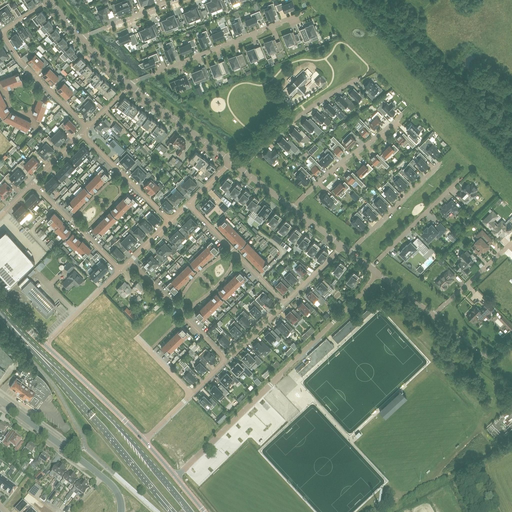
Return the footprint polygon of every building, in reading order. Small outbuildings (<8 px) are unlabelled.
[(30,0),(31,0),(30,0),(27,0),(23,3),(28,10),(33,6),(36,4),(32,0),(30,0)] [(125,0),(121,2),(125,12),(128,11),(132,9),(130,5),(133,3),(132,0),(125,0)] [(210,0),(206,2),(206,3),(203,4),(207,12),(210,11),(210,13),(216,10),(212,0),(210,0)] [(220,2),(219,0),(212,0),(216,10),(222,8),(223,11),(226,9),(223,1),(220,2)] [(284,12),(294,8),(291,2),(290,2),(290,0),(285,2),(286,4),(282,6),(281,3),(276,5),(278,12),(283,9),(284,12)] [(125,12),(121,2),(115,4),(114,3),(111,5),(113,11),(117,10),(119,15),(125,12)] [(9,10),(12,9),(8,3),(0,9),(7,18),(8,18),(11,16),(12,15),(9,10)] [(274,17),(274,16),(272,11),(275,9),(272,3),(267,6),(268,8),(264,9),(268,20),(274,17)] [(95,16),(98,19),(101,18),(102,22),(105,21),(105,20),(109,19),(107,14),(110,13),(108,7),(98,11),(99,15),(95,16)] [(196,7),(190,9),(195,20),(200,18),(201,19),(204,18),(201,11),(198,12),(196,7)] [(184,12),(184,13),(182,14),(186,24),(189,23),(188,21),(194,19),(194,20),(195,20),(190,9),(184,12)] [(262,18),(259,11),(250,14),(252,18),(245,21),(246,21),(243,22),(245,27),(247,26),(248,27),(257,23),(256,21),(262,18)] [(41,27),(48,21),(47,22),(44,18),(45,17),(42,12),(39,14),(39,13),(32,19),(37,26),(39,24),(41,27)] [(173,15),(167,18),(172,29),(181,25),(178,19),(175,20),(173,15)] [(242,23),(239,17),(234,19),(235,21),(231,23),(235,33),(241,31),(239,24),(242,23)] [(172,29),(167,18),(161,20),(162,21),(159,22),(162,28),(164,27),(165,30),(171,27),(172,29)] [(48,21),(41,27),(48,36),(47,36),(56,29),(55,29),(54,30),(51,27),(52,26),(48,21)] [(152,25),(146,27),(150,38),(159,35),(156,29),(154,30),(152,25)] [(227,25),(225,26),(221,28),(222,30),(217,32),(217,30),(213,32),(213,34),(212,34),(215,40),(224,37),(223,34),(229,32),(227,25)] [(312,25),(309,26),(305,27),(306,28),(299,31),(304,42),(311,39),(310,38),(317,35),(312,25)] [(27,33),(24,29),(23,27),(17,30),(20,35),(23,39),(24,40),(29,36),(30,39),(33,37),(29,31),(27,33)] [(150,38),(146,27),(140,30),(140,31),(137,32),(140,38),(143,37),(144,40),(149,37),(150,39),(150,38)] [(105,28),(94,35),(95,37),(97,39),(107,31),(106,30),(105,28)] [(56,29),(47,36),(53,42),(56,44),(54,46),(63,38),(61,39),(58,35),(59,34),(56,29)] [(208,44),(208,43),(205,38),(208,36),(206,30),(201,33),(201,35),(198,36),(202,47),(208,44)] [(290,33),(289,33),(283,36),(287,46),(293,43),(294,45),(298,43),(301,42),(300,38),(299,39),(300,40),(297,41),(293,32),(290,34),(290,33)] [(21,40),(23,39),(20,35),(18,36),(16,34),(12,36),(13,37),(11,38),(17,47),(23,43),(21,40)] [(116,41),(119,45),(130,40),(132,45),(138,43),(134,34),(129,36),(128,34),(118,38),(119,39),(116,41)] [(63,38),(54,46),(59,52),(61,50),(63,53),(62,53),(63,54),(70,46),(69,47),(66,44),(67,42),(63,38)] [(191,47),(196,45),(193,39),(188,41),(189,44),(180,47),(182,54),(192,50),(191,47)] [(272,41),(271,40),(265,43),(270,55),(276,52),(276,53),(280,52),(280,51),(283,49),(279,41),(276,42),(275,40),(272,41)] [(169,60),(175,58),(172,51),(175,50),(172,41),(166,43),(167,46),(164,48),(169,60)] [(41,55),(46,51),(42,46),(37,49),(41,55)] [(70,46),(63,54),(67,58),(68,57),(71,61),(77,56),(73,52),(74,51),(70,46)] [(0,55),(4,61),(3,59),(6,57),(7,60),(9,58),(2,47),(2,48),(1,47),(0,47),(0,55)] [(254,49),(250,50),(247,51),(251,62),(258,60),(258,61),(265,58),(260,47),(254,49)] [(28,61),(32,66),(40,57),(36,53),(38,51),(36,49),(35,50),(30,54),(33,57),(28,61)] [(150,60),(138,64),(142,68),(145,67),(146,68),(155,65),(154,62),(159,60),(156,53),(148,56),(150,60)] [(235,56),(229,59),(233,69),(239,66),(240,68),(247,65),(242,54),(236,57),(235,56)] [(40,57),(32,66),(37,70),(41,65),(44,67),(48,63),(42,56),(41,58),(40,57)] [(77,70),(85,62),(81,57),(78,60),(78,59),(75,62),(76,62),(73,66),(77,70)] [(85,62),(77,70),(78,69),(82,74),(89,66),(87,64),(87,65),(85,63),(85,62)] [(217,63),(214,65),(210,66),(215,78),(226,74),(222,62),(217,64),(217,63)] [(43,76),(47,80),(55,72),(54,73),(50,68),(52,66),(50,64),(45,69),(47,71),(43,76)] [(91,68),(89,66),(82,74),(86,78),(94,70),(93,71),(91,69),(91,68)] [(201,69),(195,72),(191,73),(194,81),(201,78),(202,80),(209,78),(205,68),(201,69)] [(91,82),(98,74),(96,72),(95,73),(93,71),(94,70),(86,78),(91,82)] [(58,82),(63,77),(61,75),(59,76),(55,72),(47,80),(51,84),(56,79),(58,82)] [(19,73),(13,75),(17,84),(22,82),(19,73)] [(152,73),(141,80),(142,82),(143,84),(154,77),(153,75),(152,73)] [(287,88),(293,94),(297,90),(300,93),(305,88),(302,85),(304,83),(308,79),(303,73),(298,77),(287,88)] [(100,76),(98,74),(91,82),(95,86),(102,79),(102,78),(102,79),(99,77),(100,76)] [(12,86),(17,84),(13,75),(8,77),(12,86)] [(189,84),(185,75),(179,78),(179,79),(175,80),(175,81),(170,83),(172,89),(174,88),(175,88),(177,92),(186,89),(184,85),(188,84),(189,84)] [(7,89),(12,86),(8,77),(0,80),(0,81),(4,86),(5,86),(7,89)] [(64,78),(60,83),(62,85),(57,90),(61,94),(69,86),(65,82),(67,80),(64,78)] [(95,86),(100,90),(107,82),(105,81),(104,81),(102,79),(95,86)] [(370,91),(367,94),(372,100),(375,97),(373,94),(379,88),(378,87),(379,86),(377,85),(376,84),(374,86),(369,81),(368,82),(367,82),(364,85),(363,84),(367,89),(367,90),(368,89),(370,91)] [(109,84),(107,82),(100,90),(104,94),(103,95),(104,95),(111,86),(110,87),(108,85),(109,84)] [(71,94),(73,96),(74,95),(77,91),(75,89),(73,91),(69,87),(70,86),(69,86),(61,94),(66,98),(71,94)] [(111,86),(104,95),(108,99),(111,96),(112,96),(115,94),(114,93),(116,90),(111,86)] [(359,94),(358,93),(353,89),(352,90),(351,90),(348,92),(349,93),(348,94),(351,96),(350,97),(353,100),(354,99),(356,102),(360,99),(361,100),(366,96),(361,92),(359,94)] [(86,98),(82,102),(91,112),(93,110),(93,111),(96,108),(95,108),(96,107),(91,102),(93,100),(88,95),(86,98)] [(348,98),(345,101),(341,96),(339,98),(339,97),(336,99),(337,100),(336,101),(343,109),(346,106),(351,111),(356,106),(348,98)] [(122,111),(129,102),(125,98),(122,101),(122,100),(119,103),(120,104),(118,107),(122,111)] [(39,99),(37,104),(46,107),(48,102),(39,99)] [(377,108),(382,114),(385,111),(390,116),(391,115),(392,116),(394,113),(395,111),(393,109),(395,107),(391,102),(388,105),(387,103),(387,104),(382,99),(377,103),(380,106),(377,108)] [(79,109),(82,111),(84,113),(83,114),(86,116),(87,116),(88,116),(90,114),(90,113),(91,112),(82,102),(79,105),(81,107),(79,109)] [(130,102),(129,102),(122,111),(123,111),(123,110),(128,114),(134,105),(132,104),(131,104),(129,103),(130,102)] [(44,113),(46,107),(37,104),(35,109),(44,113)] [(333,108),(332,107),(329,104),(327,105),(327,104),(324,107),(325,107),(324,109),(331,116),(334,113),(340,119),(345,115),(336,105),(333,108)] [(134,105),(128,114),(133,117),(139,109),(138,110),(136,108),(136,107),(134,105)] [(0,108),(0,114),(2,118),(7,113),(6,112),(9,111),(6,106),(0,108)] [(40,121),(44,113),(35,109),(33,114),(35,115),(35,117),(40,121)] [(139,109),(133,117),(137,121),(144,113),(141,111),(141,112),(138,110),(139,109)] [(323,121),(324,122),(328,126),(332,122),(323,114),(321,116),(317,111),(316,113),(315,112),(313,114),(313,115),(312,116),(319,124),(323,121)] [(11,123),(16,115),(10,112),(9,115),(8,114),(3,119),(11,123)] [(374,119),(369,124),(374,129),(374,128),(375,129),(378,126),(377,125),(381,121),(379,120),(382,116),(378,112),(372,117),(374,119)] [(144,113),(137,121),(142,125),(148,116),(148,117),(145,115),(146,114),(144,113)] [(21,117),(16,115),(11,123),(16,126),(21,117)] [(148,116),(142,125),(147,128),(153,120),(151,118),(150,119),(148,117),(149,116),(148,116)] [(16,126),(21,128),(26,120),(21,117),(16,126)] [(74,124),(72,122),(71,122),(67,118),(63,123),(62,123),(60,125),(64,129),(67,127),(71,132),(72,131),(73,132),(75,130),(74,129),(76,127),(74,124)] [(357,129),(365,137),(369,133),(368,132),(370,129),(359,118),(356,120),(361,125),(357,129)] [(109,133),(114,128),(118,133),(122,129),(116,123),(111,128),(109,127),(111,125),(106,119),(104,121),(103,120),(99,123),(106,130),(109,133)] [(322,130),(314,122),(311,124),(306,119),(305,120),(305,119),(302,122),(303,123),(301,124),(304,127),(303,128),(306,130),(306,129),(309,132),(312,129),(318,135),(322,130)] [(21,128),(27,131),(31,122),(26,120),(21,128)] [(147,128),(152,132),(158,123),(157,124),(155,122),(155,121),(153,120),(147,128)] [(106,130),(99,123),(95,127),(96,128),(94,130),(101,136),(102,134),(106,130)] [(156,135),(163,127),(160,125),(160,126),(158,124),(158,123),(152,132),(156,135)] [(64,129),(60,125),(58,127),(59,128),(54,133),(55,134),(63,141),(64,139),(65,140),(67,138),(66,137),(67,136),(62,132),(64,129)] [(406,129),(410,133),(411,134),(409,137),(414,143),(419,138),(416,136),(419,133),(419,132),(420,131),(416,128),(415,129),(411,125),(409,126),(406,128),(407,129),(406,129)] [(165,129),(163,127),(156,135),(161,139),(167,132),(164,129),(165,129)] [(310,139),(302,131),(300,133),(294,128),(293,129),(292,129),(290,131),(290,132),(289,133),(292,136),(291,136),(294,139),(295,138),(297,141),(298,141),(300,142),(302,142),(305,142),(307,141),(310,139)] [(350,148),(352,145),(352,144),(356,140),(354,139),(357,136),(351,131),(346,137),(348,139),(344,143),(348,147),(349,147),(350,148)] [(434,131),(430,136),(434,139),(438,135),(434,131)] [(412,148),(415,145),(403,133),(401,136),(400,135),(396,139),(404,147),(408,143),(412,148)] [(45,137),(51,143),(53,141),(58,145),(59,145),(62,143),(61,143),(63,141),(55,134),(51,138),(48,136),(46,138),(45,137)] [(177,136),(175,134),(172,138),(171,138),(166,144),(168,146),(172,142),(175,144),(176,142),(180,138),(179,137),(179,136),(178,135),(177,136)] [(335,144),(331,148),(339,156),(343,151),(342,151),(345,148),(333,136),(330,139),(335,144)] [(51,143),(45,137),(43,139),(43,140),(41,141),(43,143),(41,146),(49,154),(51,153),(54,151),(53,151),(54,150),(49,145),(51,143)] [(185,142),(180,138),(176,142),(175,144),(179,147),(181,148),(179,150),(179,149),(176,153),(179,156),(182,152),(183,150),(184,150),(186,147),(183,145),(185,142)] [(288,143),(287,142),(283,138),(281,139),(280,138),(278,141),(278,142),(280,145),(280,146),(282,148),(283,148),(286,151),(289,147),(295,153),(299,149),(290,140),(288,143)] [(382,152),(383,153),(381,156),(385,160),(388,158),(387,157),(391,152),(393,154),(398,149),(393,144),(391,147),(389,145),(385,149),(384,148),(382,151),(382,152)] [(422,150),(427,155),(429,152),(435,158),(438,155),(437,154),(439,153),(434,148),(435,147),(432,144),(428,148),(426,146),(422,150)] [(49,154),(41,146),(36,150),(34,152),(38,156),(40,154),(45,159),(45,158),(46,159),(48,157),(48,156),(49,154)] [(79,150),(86,157),(90,153),(83,146),(79,150)] [(123,164),(123,165),(133,155),(129,152),(130,150),(128,148),(124,152),(126,154),(123,157),(119,161),(120,161),(119,162),(122,165),(123,164)] [(323,157),(319,160),(325,166),(333,158),(332,157),(335,155),(327,148),(324,151),(326,154),(323,157)] [(75,154),(82,160),(86,157),(79,150),(75,154)] [(266,158),(265,159),(267,161),(268,160),(270,163),(276,158),(275,157),(279,154),(274,150),(272,152),(271,153),(268,150),(263,155),(266,158)] [(29,161),(36,168),(37,166),(38,167),(40,165),(40,164),(40,163),(35,159),(38,156),(34,152),(33,151),(31,154),(29,156),(31,158),(29,161)] [(194,165),(201,156),(196,152),(194,155),(193,154),(191,157),(191,158),(189,161),(194,165)] [(426,167),(428,165),(423,160),(425,158),(420,152),(415,157),(418,160),(415,162),(420,167),(419,168),(422,171),(423,169),(424,170),(427,167),(426,167)] [(82,160),(75,154),(71,158),(78,165),(82,160)] [(389,166),(377,154),(375,156),(374,155),(370,160),(378,168),(382,164),(386,168),(389,166)] [(133,155),(123,165),(124,165),(124,166),(126,169),(127,168),(128,169),(129,167),(133,163),(135,165),(140,161),(137,158),(135,161),(131,157),(133,156),(133,155)] [(199,168),(205,159),(203,158),(203,159),(200,157),(201,156),(194,165),(194,164),(199,168)] [(319,170),(322,167),(310,156),(308,158),(312,163),(308,167),(316,175),(320,171),(319,170)] [(177,163),(179,160),(176,158),(176,159),(173,157),(168,163),(171,166),(173,163),(175,166),(177,163)] [(210,163),(209,164),(207,162),(208,161),(205,159),(199,168),(204,171),(203,172),(210,163)] [(36,168),(29,161),(26,163),(23,160),(21,162),(19,164),(18,164),(23,168),(25,166),(31,172),(32,172),(33,172),(35,170),(34,169),(36,168)] [(63,165),(70,172),(74,168),(67,161),(63,165)] [(142,163),(140,161),(135,165),(137,168),(133,171),(131,174),(133,175),(132,176),(134,178),(144,169),(140,165),(142,163)] [(414,179),(417,175),(412,170),(414,167),(410,162),(407,165),(403,170),(405,172),(402,174),(407,179),(408,178),(411,180),(413,178),(414,179)] [(210,163),(203,172),(208,176),(211,173),(212,173),(214,170),(213,170),(215,167),(210,163)] [(357,171),(356,171),(361,176),(365,171),(367,173),(372,168),(368,163),(365,166),(363,164),(359,168),(359,167),(356,170),(357,171)] [(14,173),(21,180),(23,178),(23,179),(26,177),(25,176),(26,175),(21,171),(23,168),(18,164),(16,166),(12,171),(14,173)] [(60,169),(66,176),(70,172),(63,165),(60,169)] [(304,174),(307,172),(301,166),(299,169),(301,171),(296,177),(297,178),(295,179),(300,184),(301,182),(304,185),(306,183),(307,184),(310,181),(309,180),(310,180),(304,174)] [(98,172),(105,180),(109,176),(105,172),(105,171),(102,168),(98,172)] [(66,176),(60,169),(56,173),(62,180),(66,176)] [(144,177),(146,179),(151,174),(152,173),(150,171),(148,173),(144,169),(134,178),(137,181),(138,180),(139,182),(144,177)] [(101,184),(105,180),(98,172),(97,172),(98,173),(94,177),(101,184)] [(364,184),(352,172),(350,175),(349,174),(345,178),(352,185),(356,181),(361,187),(364,184)] [(407,185),(401,180),(404,177),(398,172),(394,176),(396,178),(393,181),(398,186),(397,187),(401,190),(403,188),(404,189),(407,185)] [(20,182),(21,180),(14,173),(11,175),(9,173),(7,175),(7,174),(4,177),(5,177),(10,182),(12,180),(17,185),(17,184),(18,184),(20,182)] [(184,180),(192,188),(194,187),(194,188),(197,185),(192,179),(194,177),(189,173),(187,175),(189,176),(184,180)] [(144,188),(147,191),(155,183),(153,181),(155,178),(151,174),(146,179),(149,181),(144,186),(145,188),(144,188)] [(10,182),(5,177),(0,182),(3,184),(0,186),(8,194),(9,192),(10,193),(12,190),(12,189),(7,184),(10,182)] [(52,177),(48,181),(56,188),(60,184),(52,177)] [(90,181),(97,188),(101,184),(94,177),(90,181)] [(223,181),(220,184),(222,185),(221,186),(226,189),(233,180),(228,177),(224,182),(223,181)] [(177,185),(181,190),(183,188),(189,193),(192,190),(191,190),(192,188),(184,180),(184,181),(185,181),(183,184),(181,182),(177,185)] [(56,188),(48,181),(44,185),(52,192),(56,188)] [(86,186),(87,187),(92,193),(97,188),(90,181),(86,186)] [(388,181),(385,184),(387,187),(383,191),(388,196),(387,197),(390,201),(393,198),(393,199),(397,196),(391,190),(394,187),(388,181)] [(336,186),(335,186),(333,188),(333,189),(338,194),(342,190),(344,192),(349,187),(344,182),(342,184),(340,182),(336,186)] [(155,183),(147,191),(149,193),(150,192),(152,194),(157,189),(159,191),(163,187),(159,183),(157,185),(155,183)] [(234,187),(231,185),(226,192),(230,195),(231,194),(235,196),(242,187),(237,183),(234,187)] [(460,192),(457,195),(465,203),(468,200),(467,198),(469,196),(471,198),(477,193),(475,192),(477,190),(472,184),(470,186),(468,184),(465,187),(466,188),(463,190),(465,192),(462,194),(460,192)] [(173,194),(179,201),(181,199),(182,200),(184,197),(179,192),(181,190),(177,185),(175,188),(177,190),(173,194)] [(84,187),(80,192),(87,198),(91,194),(84,187)] [(242,194),(240,192),(234,199),(238,202),(240,200),(243,203),(250,193),(245,190),(242,194)] [(80,192),(75,196),(82,203),(87,198),(80,192)] [(33,193),(29,197),(37,205),(41,201),(33,193)] [(127,194),(124,198),(131,205),(136,201),(132,198),(127,194)] [(178,202),(179,201),(173,194),(168,198),(166,196),(164,198),(165,199),(168,202),(170,200),(176,206),(179,203),(178,202)] [(338,201),(333,196),(331,199),(326,194),(325,194),(324,194),(322,196),(323,197),(320,200),(323,203),(324,202),(327,204),(329,207),(334,202),(335,204),(338,201)] [(384,198),(379,194),(377,196),(378,197),(373,202),(379,207),(378,208),(381,212),(383,209),(384,210),(387,206),(382,201),(384,198)] [(78,207),(82,203),(75,196),(71,200),(78,207)] [(251,200),(249,199),(245,204),(252,209),(259,200),(254,196),(251,200)] [(33,209),(37,205),(29,197),(25,201),(29,206),(28,207),(31,211),(33,209)] [(131,205),(124,198),(120,202),(126,209),(131,205)] [(173,207),(168,202),(165,199),(160,204),(166,209),(165,210),(168,213),(172,210),(171,209),(173,207)] [(212,209),(216,205),(215,205),(215,204),(210,199),(209,199),(206,202),(204,204),(201,207),(201,208),(202,208),(201,209),(204,212),(205,211),(206,213),(207,213),(211,208),(212,209)] [(74,211),(78,207),(71,200),(67,205),(74,211)] [(454,215),(455,214),(460,209),(452,201),(447,205),(446,204),(442,208),(443,209),(441,211),(443,214),(442,215),(443,215),(446,218),(449,215),(450,215),(449,214),(451,212),(454,215)] [(122,213),(126,209),(120,202),(115,206),(122,213)] [(360,209),(362,211),(368,217),(367,218),(370,221),(372,219),(373,219),(376,216),(371,210),(373,208),(368,202),(360,209)] [(229,208),(224,203),(219,207),(224,213),(229,208)] [(257,212),(254,209),(248,215),(255,220),(258,217),(262,220),(271,209),(269,208),(270,207),(266,204),(265,205),(265,204),(262,207),(260,211),(258,210),(257,212)] [(18,209),(25,217),(25,216),(24,216),(28,212),(22,205),(18,209)] [(122,213),(115,206),(111,211),(118,218),(122,213)] [(19,223),(25,217),(18,209),(14,213),(18,217),(16,219),(19,223)] [(498,225),(493,220),(497,216),(493,211),(483,221),(487,226),(489,225),(493,230),(492,231),(498,236),(502,232),(505,235),(511,230),(510,229),(511,228),(509,225),(507,226),(502,221),(498,225)] [(105,217),(112,224),(116,219),(109,212),(105,217)] [(277,220),(279,217),(280,216),(275,212),(268,222),(273,225),(271,228),(273,230),(280,222),(277,220)] [(365,225),(361,221),(360,220),(362,217),(357,212),(352,217),(355,219),(351,223),(354,226),(355,225),(360,229),(361,228),(362,229),(365,225)] [(52,224),(58,217),(54,213),(47,220),(52,224)] [(152,213),(147,218),(149,220),(154,225),(156,223),(157,224),(161,221),(157,217),(156,218),(152,213)] [(142,227),(147,232),(148,230),(149,231),(152,228),(147,222),(149,220),(145,215),(141,219),(143,222),(140,224),(142,227)] [(222,221),(217,226),(222,231),(229,224),(224,219),(225,219),(223,216),(220,219),(222,221)] [(55,230),(63,222),(58,217),(52,224),(56,228),(55,229),(55,230)] [(112,224),(105,217),(101,221),(108,228),(112,224)] [(186,222),(194,230),(198,226),(190,217),(187,219),(188,220),(186,222)] [(287,228),(290,225),(290,224),(286,220),(279,230),(286,235),(290,230),(287,228)] [(108,228),(101,221),(97,225),(104,232),(108,228)] [(59,234),(66,227),(62,223),(63,222),(55,230),(59,234)] [(194,230),(186,222),(184,224),(184,223),(181,225),(187,231),(185,233),(189,238),(193,234),(191,232),(193,229),(194,230)] [(140,224),(138,223),(136,225),(137,226),(132,231),(135,234),(140,239),(142,237),(143,238),(146,235),(140,229),(142,227),(140,224)] [(222,231),(226,235),(233,228),(229,224),(222,231)] [(422,235),(426,239),(428,241),(433,237),(432,236),(433,235),(434,236),(438,232),(441,234),(446,229),(441,224),(436,229),(432,225),(428,228),(427,227),(424,230),(425,231),(422,235)] [(92,230),(99,236),(99,237),(104,232),(97,225),(92,230)] [(63,238),(65,237),(67,234),(70,231),(66,227),(59,234),(63,238)] [(135,234),(132,231),(129,228),(127,230),(129,233),(124,237),(133,245),(134,243),(135,244),(137,242),(136,241),(137,241),(137,240),(137,241),(134,238),(133,236),(135,234)] [(226,235),(230,239),(237,232),(233,228),(226,235)] [(296,237),(300,233),(300,232),(296,228),(289,237),(292,240),(291,241),(295,244),(299,239),(296,237)] [(6,230),(0,235),(0,268),(13,283),(35,262),(6,230)] [(189,238),(185,233),(182,236),(177,230),(174,232),(175,233),(173,235),(181,243),(185,239),(187,240),(189,238)] [(230,239),(234,243),(241,237),(237,232),(230,239)] [(72,233),(69,237),(66,240),(70,245),(77,238),(72,233)] [(484,251),(489,246),(488,245),(492,241),(485,233),(475,243),(476,244),(472,248),(479,254),(483,250),(484,251)] [(449,237),(455,243),(458,240),(451,234),(449,237)] [(181,243),(173,235),(171,236),(171,235),(168,238),(174,244),(172,246),(177,251),(176,250),(178,248),(177,247),(181,243)] [(281,244),(283,241),(276,235),(274,238),(281,244)] [(299,239),(295,244),(294,245),(297,247),(298,245),(303,248),(310,239),(305,235),(302,239),(300,237),(299,239)] [(121,247),(121,248),(124,245),(128,249),(128,250),(128,249),(129,249),(129,250),(131,248),(131,247),(133,245),(124,237),(122,240),(120,238),(116,242),(121,247)] [(234,243),(239,248),(246,241),(241,237),(234,243)] [(70,245),(74,249),(82,241),(81,242),(77,238),(70,245)] [(406,259),(410,255),(416,249),(423,256),(429,250),(429,249),(418,239),(419,239),(422,243),(418,247),(414,243),(413,244),(411,242),(407,246),(407,245),(403,249),(403,250),(400,253),(406,259)] [(76,248),(80,252),(86,245),(82,241),(74,249),(75,249),(76,248)] [(214,245),(215,244),(211,241),(207,245),(214,253),(218,249),(214,245)] [(113,248),(110,251),(112,253),(114,256),(115,255),(119,259),(120,257),(121,258),(124,255),(119,249),(121,247),(116,242),(115,242),(111,246),(113,248)] [(160,247),(168,255),(171,253),(173,255),(177,251),(172,246),(170,248),(164,242),(161,245),(162,245),(160,247)] [(316,249),(318,246),(319,245),(314,242),(307,251),(311,254),(310,256),(313,258),(319,250),(316,249)] [(251,247),(247,243),(240,249),(244,254),(251,247)] [(86,245),(80,252),(84,256),(91,250),(86,245)] [(207,246),(203,250),(210,257),(214,253),(207,245),(207,246)] [(168,255),(160,247),(159,249),(158,248),(155,251),(161,257),(159,259),(164,264),(168,260),(165,257),(167,255),(168,255)] [(251,247),(244,254),(249,258),(255,251),(251,247)] [(199,254),(206,261),(210,257),(203,250),(201,248),(197,252),(199,254)] [(319,250),(313,258),(315,260),(317,258),(321,262),(328,253),(323,249),(321,252),(319,250)] [(249,258),(253,262),(260,256),(255,251),(249,258)] [(468,258),(464,253),(463,253),(459,257),(462,260),(456,266),(460,270),(461,270),(465,274),(469,269),(467,267),(473,261),(469,257),(468,258)] [(199,254),(195,258),(201,265),(206,261),(199,254)] [(43,262),(47,265),(53,259),(49,255),(43,262)] [(164,264),(159,259),(157,261),(152,256),(147,260),(155,268),(155,267),(157,265),(159,267),(163,263),(164,264)] [(260,256),(253,262),(257,267),(264,260),(260,256)] [(201,265),(195,258),(190,263),(197,270),(201,265)] [(142,263),(151,272),(155,268),(147,260),(146,261),(145,261),(142,263)] [(264,260),(257,267),(261,271),(268,264),(264,260)] [(304,267),(305,265),(298,260),(295,263),(297,264),(294,267),(302,276),(307,271),(304,268),(304,267)] [(342,269),(344,266),(345,265),(340,262),(339,261),(335,266),(336,267),(333,271),(336,273),(334,276),(338,279),(344,271),(342,269)] [(69,272),(74,267),(70,262),(64,268),(69,272)] [(102,262),(98,267),(104,273),(108,269),(102,262)] [(41,263),(31,275),(33,277),(43,265),(41,263)] [(190,276),(195,272),(188,265),(184,269),(190,276)] [(284,275),(292,284),(297,279),(294,276),(294,275),(296,273),(288,265),(284,269),(287,272),(284,275)] [(420,266),(416,270),(420,275),(424,271),(420,266)] [(93,269),(100,277),(104,273),(98,267),(94,270),(93,269)] [(96,281),(100,277),(93,269),(88,273),(96,281)] [(190,276),(184,269),(179,273),(186,280),(190,276)] [(449,270),(439,279),(435,283),(442,290),(442,289),(443,290),(444,290),(445,289),(446,288),(447,287),(447,286),(446,285),(448,283),(452,279),(451,278),(454,275),(449,270)] [(76,286),(83,280),(74,271),(68,277),(68,278),(63,284),(68,289),(74,284),(76,286)] [(244,276),(243,275),(239,271),(236,275),(244,283),(248,278),(245,275),(244,276)] [(355,280),(358,277),(358,276),(354,272),(347,281),(355,287),(358,282),(355,280)] [(186,280),(179,273),(175,278),(182,284),(186,280)] [(244,283),(236,275),(231,279),(239,286),(243,282),(243,283),(244,283)] [(288,288),(285,285),(285,284),(287,282),(281,276),(276,280),(275,279),(271,283),(274,285),(275,285),(280,291),(283,294),(286,291),(286,290),(288,288)] [(182,284),(175,278),(171,282),(170,281),(177,289),(182,284)] [(239,286),(231,279),(227,283),(234,290),(239,286)] [(53,308),(55,305),(30,280),(21,289),(33,300),(31,302),(31,304),(46,318),(47,318),(52,313),(54,311),(54,310),(53,308)] [(170,288),(170,289),(174,292),(177,289),(170,281),(166,285),(169,289),(170,288)] [(323,283),(321,282),(320,283),(320,282),(315,287),(318,289),(317,290),(320,292),(323,294),(327,290),(331,292),(334,290),(326,281),(324,283),(323,283)] [(130,288),(124,282),(116,289),(122,296),(130,288)] [(143,289),(137,283),(133,287),(139,293),(143,289)] [(234,290),(227,283),(223,287),(230,295),(234,290)] [(230,295),(223,287),(218,292),(226,299),(230,295)] [(315,294),(314,294),(311,290),(306,295),(308,297),(307,298),(310,301),(311,301),(314,304),(317,301),(321,305),(326,300),(317,292),(315,294)] [(216,294),(212,298),(219,305),(223,301),(216,294)] [(263,302),(265,304),(267,306),(272,301),(270,299),(271,298),(268,295),(267,296),(265,294),(263,295),(260,295),(260,294),(255,299),(260,304),(263,302)] [(219,305),(212,298),(208,302),(214,309),(219,305)] [(257,308),(260,306),(254,300),(250,304),(252,306),(248,309),(251,312),(251,313),(253,316),(254,315),(256,317),(259,315),(259,316),(262,313),(261,313),(261,312),(257,308)] [(210,313),(214,309),(208,302),(203,306),(210,313)] [(305,305),(304,304),(302,302),(297,307),(305,315),(308,312),(310,313),(314,309),(308,303),(306,305),(305,305)] [(445,302),(439,308),(441,310),(443,311),(449,306),(445,302)] [(474,322),(477,319),(479,321),(482,319),(483,320),(486,317),(488,319),(491,316),(489,314),(493,310),(487,303),(484,306),(485,307),(481,311),(480,310),(480,309),(479,308),(479,309),(477,307),(474,309),(474,308),(473,310),(467,316),(470,320),(471,319),(474,322)] [(203,306),(199,311),(206,318),(207,318),(206,317),(210,313),(203,306)] [(356,327),(374,310),(370,307),(352,323),(356,327)] [(250,322),(248,320),(246,318),(249,315),(244,310),(239,314),(242,317),(238,320),(240,322),(240,323),(242,326),(243,325),(245,327),(248,325),(251,323),(250,322)] [(202,323),(206,318),(199,311),(195,314),(199,318),(199,319),(202,323)] [(293,314),(291,311),(290,311),(289,312),(288,311),(285,314),(286,315),(285,316),(293,324),(296,321),(298,322),(302,318),(296,312),(294,314),(293,314)] [(237,328),(239,326),(234,320),(230,324),(232,326),(228,329),(231,332),(230,333),(233,336),(234,335),(236,337),(238,335),(239,335),(241,333),(241,332),(237,328)] [(332,337),(338,344),(356,327),(352,323),(350,320),(332,337)] [(293,329),(288,323),(286,325),(284,325),(281,322),(276,327),(285,336),(293,329)] [(186,331),(182,327),(178,331),(186,338),(190,334),(187,331),(186,331)] [(226,338),(228,335),(223,330),(219,334),(221,335),(217,339),(220,342),(219,343),(222,345),(223,344),(225,347),(227,344),(228,345),(230,343),(230,342),(226,338)] [(174,335),(181,342),(185,338),(186,339),(186,338),(178,331),(174,335)] [(281,339),(276,333),(273,336),(270,332),(269,331),(268,332),(268,331),(265,334),(266,335),(264,336),(272,344),(277,340),(278,341),(281,339)] [(72,333),(63,342),(68,346),(76,338),(72,333)] [(174,335),(170,339),(176,346),(181,342),(174,335)] [(76,338),(68,346),(72,351),(80,342),(76,338)] [(176,346),(170,339),(165,343),(172,350),(176,346)] [(334,347),(326,339),(307,356),(311,360),(297,372),(302,377),(334,347)] [(80,342),(72,351),(76,355),(85,347),(80,342)] [(263,347),(260,344),(258,342),(257,343),(256,343),(254,345),(254,346),(253,347),(260,355),(262,352),(265,355),(270,350),(266,345),(263,347)] [(172,350),(165,343),(161,348),(168,355),(172,350)] [(0,376),(12,360),(0,346),(0,376)] [(85,347),(76,355),(80,359),(89,351),(85,347)] [(89,351),(80,359),(84,364),(93,355),(89,351)] [(198,356),(201,359),(204,362),(206,359),(211,364),(211,363),(212,364),(214,362),(213,361),(216,359),(213,357),(214,356),(212,353),(211,354),(208,351),(206,353),(204,353),(202,352),(198,356)] [(257,356),(254,359),(248,353),(248,352),(247,353),(242,358),(241,358),(242,359),(249,365),(248,365),(249,366),(249,365),(252,363),(254,361),(258,365),(262,361),(257,356)] [(93,355),(84,364),(89,368),(97,360),(93,355)] [(204,362),(201,359),(194,366),(202,374),(207,369),(204,366),(204,365),(205,363),(204,362)] [(235,365),(233,366),(231,368),(231,369),(236,374),(236,375),(237,375),(242,370),(244,372),(248,368),(243,363),(241,366),(238,362),(237,362),(235,365)] [(302,363),(295,370),(297,372),(304,366),(302,363)] [(191,383),(196,378),(190,372),(192,370),(187,365),(183,369),(185,370),(183,373),(185,375),(184,376),(186,378),(185,379),(188,382),(189,381),(191,383)] [(38,375),(36,374),(35,376),(30,369),(26,366),(20,372),(26,375),(21,381),(16,378),(9,387),(35,406),(41,399),(43,401),(49,393),(51,393),(51,391),(50,390),(49,388),(48,387),(48,385),(47,384),(46,383),(45,381),(44,380),(43,379),(41,378),(40,377),(39,376),(38,375)] [(233,379),(230,376),(227,373),(226,373),(224,375),(222,377),(220,379),(220,380),(220,381),(222,384),(223,383),(226,386),(228,385),(231,381),(233,384),(235,382),(237,384),(239,381),(235,377),(233,379)] [(249,389),(251,391),(258,386),(255,383),(249,389)] [(221,391),(217,388),(214,385),(211,388),(212,388),(210,390),(218,398),(223,393),(225,395),(228,392),(224,388),(221,391)] [(384,417),(405,397),(400,392),(379,412),(384,417)] [(204,406),(207,408),(209,406),(211,408),(216,403),(211,398),(208,400),(204,395),(199,400),(201,403),(201,404),(203,407),(204,406)] [(0,436),(1,437),(1,436),(5,438),(9,432),(6,430),(7,428),(1,423),(0,425),(0,436)] [(11,432),(3,444),(6,446),(10,443),(16,448),(16,447),(20,449),(24,443),(21,441),(22,440),(19,438),(20,437),(16,434),(15,435),(11,432)] [(26,455),(30,452),(34,455),(37,452),(34,450),(36,448),(30,444),(26,449),(25,448),(22,452),(26,455)] [(40,460),(46,464),(50,458),(43,454),(39,459),(38,458),(36,460),(39,462),(40,460)] [(57,465),(49,475),(51,477),(52,476),(55,478),(62,468),(62,467),(60,466),(59,465),(59,466),(58,465),(57,465)] [(62,468),(55,478),(58,480),(57,481),(59,482),(67,472),(66,471),(65,470),(65,469),(63,468),(62,468)] [(38,481),(43,476),(40,472),(34,478),(38,481)] [(68,484),(73,476),(73,475),(71,474),(70,474),(70,473),(69,474),(68,473),(61,483),(63,485),(65,482),(68,484)] [(73,476),(68,484),(71,486),(68,489),(70,491),(78,480),(77,479),(77,478),(76,478),(76,477),(74,476),(73,476)] [(5,478),(0,484),(0,487),(4,491),(11,482),(5,478)] [(77,495),(78,493),(79,492),(85,484),(84,484),(84,483),(83,482),(82,482),(81,482),(79,481),(72,492),(71,491),(65,499),(68,501),(74,493),(77,495)] [(11,482),(4,491),(10,495),(17,486),(11,482)] [(83,496),(89,488),(88,487),(87,486),(87,485),(86,484),(85,485),(85,484),(79,492),(78,493),(81,495),(79,497),(81,498),(83,496)] [(441,490),(432,495),(435,499),(444,495),(441,490)] [(21,511),(25,508),(27,510),(31,506),(24,501),(15,510),(17,511),(21,511)]
